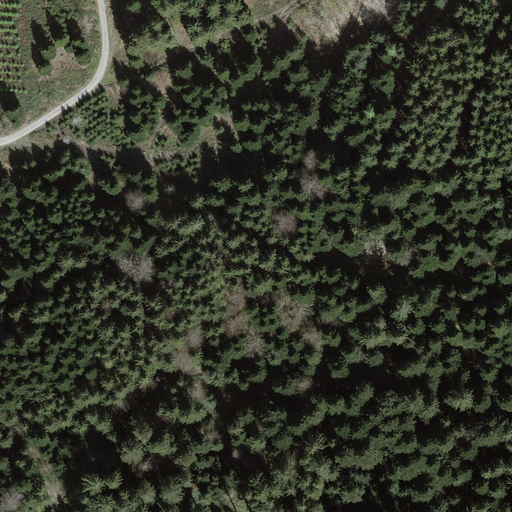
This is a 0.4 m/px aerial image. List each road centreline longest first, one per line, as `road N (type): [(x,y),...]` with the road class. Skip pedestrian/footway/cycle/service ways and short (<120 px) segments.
road 1 (track): [(53,511),(108,422),(167,379),(338,320),(511,309)]
road 2 (track): [(0,142),(98,80),(105,56),(100,0)]
